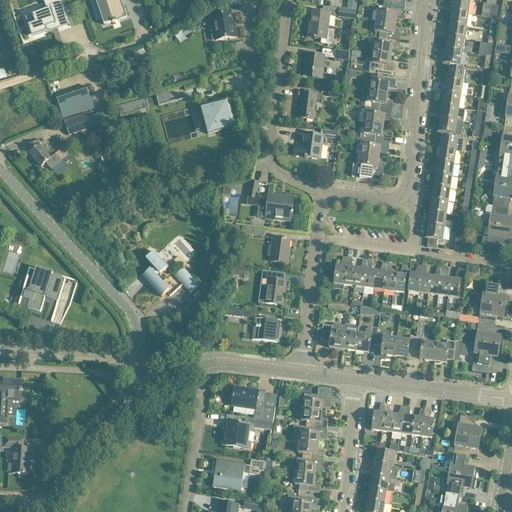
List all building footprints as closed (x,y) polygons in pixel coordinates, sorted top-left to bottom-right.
[(66,15),(61,0),(42,0),(47,12),(33,16),(31,16),(33,21),(34,20),(35,25),(32,26),(28,27),(29,28),(32,39),(48,33),(53,31),(51,27),(55,26),(56,26),(54,19),(66,15)] [(120,0),(94,0),(104,26),(127,18),(120,0)] [(404,0),(379,0),(379,1),(384,2),(383,7),(404,10),(406,0),(404,0)] [(469,16),(470,3),(454,0),(452,13),(469,16)] [(496,20),(498,7),(490,6),(488,19),(491,19),(496,20)] [(403,20),(404,10),(383,7),(383,13),(378,12),(376,22),(395,25),(396,19),(403,20)] [(340,9),(339,18),(354,20),(356,11),(340,9)] [(310,29),(308,38),(314,39),(314,40),(316,40),(317,39),(320,40),(320,43),(331,45),(331,40),(331,37),(332,33),(333,30),(328,30),(330,14),(313,12),(311,30),(310,29)] [(467,29),(469,16),(452,13),(450,26),(467,29)] [(231,15),(212,18),(214,32),(212,32),(213,42),(216,41),(216,42),(237,39),(236,30),(234,30),(231,15)] [(394,31),(395,25),(376,22),(375,33),(380,33),(379,39),(400,42),(401,32),(394,31)] [(192,26),(187,29),(190,34),(195,31),(192,26)] [(465,41),(467,29),(450,26),(448,39),(465,41)] [(398,52),(400,42),(379,39),(378,45),(373,44),(372,54),(391,57),(392,51),(398,52)] [(464,48),(465,41),(448,39),(446,52),(463,54),(469,55),(470,49),(464,48)] [(496,47),(495,54),(506,55),(507,48),(496,47)] [(322,81),(325,58),(348,61),(349,53),(322,50),(321,56),(307,54),(304,77),(313,78),(312,79),(322,81)] [(461,67),(463,54),(446,52),(444,64),(461,67)] [(390,63),(391,57),(372,54),(370,64),(375,65),(374,69),(376,69),(376,71),(395,74),(397,63),(390,63)] [(15,65),(7,68),(9,76),(17,74),(15,65)] [(465,71),(448,69),(446,82),(463,85),(465,71)] [(375,83),(370,83),(369,93),(387,95),(388,90),(395,91),(397,80),(376,77),(375,83)] [(461,97),(463,85),(446,82),(444,95),(461,97)] [(86,87),(56,97),(63,119),(94,109),(86,87)] [(488,101),(490,89),(486,88),(481,87),(479,100),(488,101)] [(343,100),(344,94),(330,92),(329,98),(343,100)] [(387,101),(387,95),(369,93),(367,103),(365,102),(365,109),(392,112),(393,102),(387,101)] [(323,96),(317,96),(302,94),(299,119),(314,121),(316,104),(322,104),(323,96)] [(459,110),(461,97),(444,95),(442,108),(459,110)] [(219,105),(212,107),(211,103),(200,106),(208,135),(237,128),(229,99),(218,101),(219,105)] [(149,110),(147,100),(118,108),(120,118),(149,110)] [(486,114),(488,101),(479,100),(477,113),(482,114),(486,114)] [(464,111),(459,110),(442,108),(441,120),(457,123),(462,124),(464,111)] [(391,122),(392,112),(365,109),(365,114),(364,124),(383,127),(384,121),(391,122)] [(64,121),(69,136),(91,129),(91,128),(105,123),(102,113),(88,118),(86,114),(64,121)] [(455,135),(457,123),(441,120),(439,133),(455,135)] [(382,133),(383,127),(364,124),(362,136),(360,135),(360,140),(367,141),(388,144),(391,144),(393,134),(382,133)] [(478,139),(480,126),(475,126),(471,125),(470,131),(474,131),(473,138),(478,139)] [(493,127),(485,126),(483,137),(491,138),(493,127)] [(511,128),(505,128),(502,148),(511,148),(511,128)] [(320,160),(323,138),(338,140),(339,136),(339,133),(321,131),(320,137),(303,135),(301,149),(295,148),(294,157),(305,158),(305,159),(307,159),(320,160)] [(456,153),(458,140),(441,137),(439,150),(456,153)] [(386,154),(388,144),(367,141),(366,146),(361,146),(360,156),(378,159),(379,153),(386,154)] [(50,159),(46,153),(40,146),(38,142),(29,145),(31,153),(30,154),(36,162),(41,168),(46,164),(51,170),(61,162),(55,155),(50,159)] [(511,148),(502,148),(499,168),(511,169),(511,148)] [(454,165),(456,153),(439,150),(437,163),(454,165)] [(378,164),(378,159),(360,156),(358,166),(354,165),(351,178),(363,179),(382,182),(385,165),(378,164)] [(452,178),(454,165),(437,163),(435,176),(452,178)] [(511,169),(499,168),(496,187),(511,189),(511,169)] [(450,191),(452,178),(435,176),(434,188),(450,191)] [(259,184),(251,182),(248,198),(256,200),(259,184)] [(511,189),(496,187),(493,207),(508,209),(509,200),(511,200),(511,189)] [(448,204),(450,191),(434,188),(432,201),(448,204)] [(259,208),(257,219),(291,223),(292,214),(293,214),(293,212),(292,212),(293,202),(280,201),(281,197),(268,196),(267,209),(259,208)] [(447,216),(448,204),(432,201),(430,214),(447,216)] [(508,210),(508,209),(493,207),(490,227),(511,230),(511,219),(506,219),(507,210),(508,210)] [(445,229),(447,216),(430,214),(428,227),(445,229)] [(443,242),(445,229),(428,227),(426,239),(443,242)] [(511,240),(511,230),(490,227),(487,247),(502,249),(503,239),(511,240)] [(241,235),(263,238),(264,230),(242,228),(241,235)] [(462,245),(464,232),(459,231),(457,231),(455,244),(462,245)] [(28,241),(10,235),(8,242),(14,244),(16,238),(27,241),(25,247),(26,247),(28,241)] [(288,256),(290,241),(274,239),(271,262),(288,265),(289,256),(288,256)] [(157,279),(164,273),(165,274),(168,271),(167,270),(168,268),(163,262),(165,261),(157,254),(156,255),(154,253),(146,260),(154,269),(151,272),(150,271),(143,277),(145,280),(144,281),(147,283),(148,283),(162,298),(169,292),(157,279)] [(343,291),(344,286),(347,259),(343,258),(341,267),(336,267),(333,290),(343,291)] [(354,288),(356,269),(352,269),(352,260),(347,259),(344,286),(354,288)] [(364,289),(367,262),(363,261),(360,270),(356,269),(354,288),(364,289)] [(374,290),(376,272),(372,272),(372,262),(367,262),(364,289),(374,290)] [(384,292),(387,264),(383,264),(380,273),(376,272),(374,290),(384,292)] [(394,293),(396,275),(392,274),(392,265),(387,264),(384,292),(394,293)] [(400,275),(396,275),(394,293),(404,294),(407,267),(403,266),(400,275)] [(418,294),(422,267),(417,266),(415,275),(411,275),(408,293),(418,294)] [(428,295),(430,277),(427,277),(426,267),(422,267),(418,294),(428,295)] [(29,269),(22,291),(23,292),(19,306),(40,313),(45,297),(49,298),(49,300),(57,303),(51,322),(52,322),(65,280),(52,276),(53,274),(36,268),(36,271),(29,269)] [(234,268),(232,276),(249,278),(250,270),(234,268)] [(438,297),(441,269),(437,269),(435,278),(430,277),(428,295),(438,297)] [(447,298),(450,280),(447,279),(446,270),(441,269),(438,297),(447,298)] [(458,269),(454,280),(450,280),(447,298),(462,300),(467,271),(458,269)] [(187,273),(178,281),(183,286),(192,277),(187,273)] [(286,283),(284,282),(285,275),(269,273),(267,288),(261,287),(259,303),(265,303),(265,304),(267,305),(267,304),(283,306),(284,298),(282,298),(284,283),(286,283)] [(500,287),(485,285),(482,305),(507,309),(509,299),(498,297),(500,287)] [(347,313),(348,307),(329,304),(328,310),(347,313)] [(506,319),(507,309),(482,305),(479,325),(494,327),(495,318),(506,319)] [(243,312),(226,310),(225,317),(242,319),(243,312)] [(255,319),(252,341),(277,344),(280,322),(255,319)] [(433,363),(435,345),(423,344),(425,323),(419,322),(417,338),(415,352),(421,353),(420,361),(421,361),(421,360),(425,361),(425,362),(433,363)] [(317,331),(316,340),(321,341),(321,343),(330,344),(329,349),(335,350),(336,352),(341,353),(342,351),(346,326),(335,325),(332,328),(323,327),(322,332),(317,331)] [(492,337),(494,327),(479,325),(476,345),(502,348),(503,338),(492,337)] [(346,326),(342,351),(355,353),(358,335),(359,328),(346,326)] [(366,330),(365,336),(358,335),(355,353),(369,354),(370,346),(376,347),(377,334),(378,329),(369,328),(366,330)] [(394,358),(396,340),(383,339),(384,334),(377,334),(376,347),(382,348),(381,356),(394,358)] [(415,352),(417,338),(410,338),(410,342),(396,340),(394,358),(407,359),(408,351),(415,352)] [(453,361),(456,343),(449,342),(449,347),(435,345),(433,363),(435,365),(439,365),(440,364),(446,364),(447,361),(453,361)] [(461,344),(456,343),(453,361),(459,362),(461,344)] [(500,359),(502,348),(476,345),(473,364),(488,367),(489,357),(500,359)] [(22,382),(12,382),(0,380),(0,423),(7,424),(9,400),(21,401),(22,382)] [(48,396),(46,414),(68,416),(69,403),(80,403),(79,415),(90,416),(90,404),(92,404),(93,388),(78,387),(78,385),(69,384),(68,386),(61,385),(60,397),(48,396)] [(233,399),(232,407),(255,410),(253,420),(262,422),(262,421),(273,423),(275,409),(264,407),(266,392),(258,391),(258,392),(249,390),(249,392),(235,390),(235,388),(234,396),(233,396),(232,398),(233,399)] [(318,388),(317,397),(304,395),(303,412),(322,414),(322,408),(329,409),(331,390),(318,388)] [(382,433),(386,405),(381,405),(378,414),(374,413),(372,431),(382,433)] [(392,434),(395,416),(390,415),(390,406),(386,405),(382,433),(392,434)] [(402,435),(406,408),(401,407),(398,416),(395,416),(392,434),(402,435)] [(412,436),(415,418),(410,418),(410,408),(406,408),(402,435),(412,436)] [(422,438),(426,410),(421,410),(418,419),(415,418),(412,436),(422,438)] [(432,439),(434,421),(430,420),(430,411),(426,410),(422,438),(432,439)] [(321,419),(322,414),(303,412),(301,422),(306,422),(306,428),(327,430),(328,420),(321,419)] [(460,417),(459,426),(457,437),(482,441),(484,431),(474,429),(475,419),(460,417)] [(223,439),(222,446),(237,448),(250,450),(251,443),(253,443),(255,433),(253,433),(254,426),(239,424),(237,423),(237,424),(226,422),(225,429),(228,430),(227,439),(223,439)] [(45,427),(40,436),(47,440),(52,430),(45,427)] [(326,440),(327,430),(306,428),(305,434),(300,433),(299,443),(318,446),(319,440),(326,440)] [(0,433),(0,452),(3,453),(4,449),(14,449),(12,474),(29,475),(30,464),(29,464),(30,450),(24,449),(24,438),(5,436),(5,434),(0,433)] [(481,451),(482,441),(457,437),(453,456),(468,459),(470,449),(481,451)] [(318,451),(318,446),(299,443),(297,459),(323,462),(325,452),(318,451)] [(397,457),(395,454),(377,451),(375,464),(392,467),(396,466),(397,457)] [(466,468),(468,459),(453,456),(450,476),(475,480),(477,470),(466,468)] [(322,472),(323,462),(297,459),(296,475),(315,477),(315,471),(322,472)] [(430,474),(432,461),(423,460),(421,472),(426,473),(430,474)] [(251,461),(250,471),(265,473),(266,463),(251,461)] [(245,465),(218,462),(217,470),(222,471),(222,476),(220,476),(219,487),(240,490),(243,475),(245,465)] [(395,468),(392,467),(375,464),(373,477),(390,480),(393,480),(395,479),(396,470),(395,468)] [(314,483),(315,477),(296,475),(295,485),(299,486),(299,492),(320,494),(321,484),(314,483)] [(473,491),(475,480),(450,476),(446,496),(461,498),(463,489),(473,491)] [(388,492),(390,480),(373,477),(370,489),(388,492)] [(385,505),(388,492),(370,489),(368,502),(385,505)] [(459,508),(461,498),(446,496),(443,511),(469,511),(470,509),(459,508)] [(318,511),(319,500),(289,497),(286,511),(311,511),(311,510),(318,511)] [(245,501),(244,509),(257,511),(259,504),(245,501)] [(384,511),(385,505),(368,502),(366,511),(384,511)] [(237,511),(238,506),(219,503),(218,510),(217,511),(237,511)]
